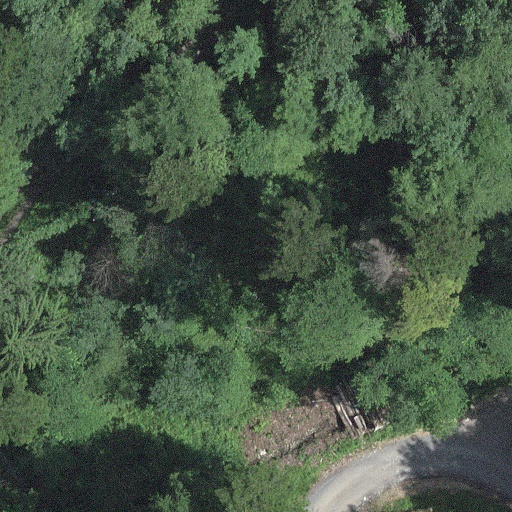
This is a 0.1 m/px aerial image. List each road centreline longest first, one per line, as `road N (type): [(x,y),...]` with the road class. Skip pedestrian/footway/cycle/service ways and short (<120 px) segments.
road 1 (track): [(229,0),(193,55),(43,173),(0,255)]
road 2 (track): [(496,457),(428,458),(365,486),(340,511)]
